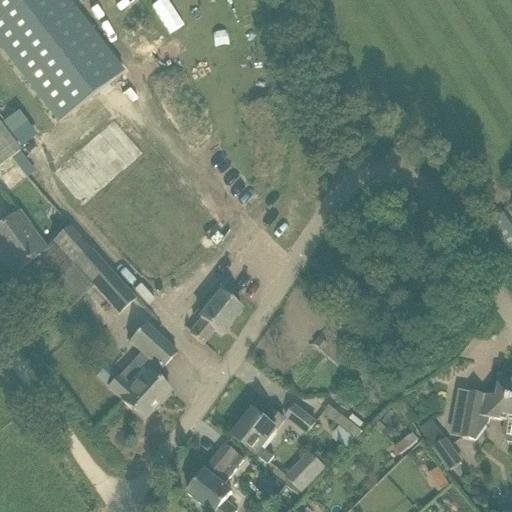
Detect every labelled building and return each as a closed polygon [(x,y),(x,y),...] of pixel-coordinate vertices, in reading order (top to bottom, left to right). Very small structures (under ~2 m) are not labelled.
[(0,0),(0,48),(58,123),(124,72),(67,0),(0,0)] [(201,58),(137,100),(190,180),(240,147),(200,87),(214,77),(201,58)] [(0,168),(20,153),(0,127),(0,168)] [(31,145),(24,151),(27,156),(35,150),(31,145)] [(68,189),(134,270),(198,219),(178,194),(173,197),(155,175),(148,181),(120,147),(68,189)] [(59,280),(73,268),(91,252),(69,228),(45,249),(29,227),(30,226),(20,213),(0,228),(0,255),(15,275),(38,257),(59,280)] [(91,252),(73,268),(117,317),(135,301),(91,252)] [(336,290),(345,296),(351,288),(342,282),(336,290)] [(190,335),(202,345),(214,331),(221,337),(241,312),(219,294),(199,319),(201,321),(190,335)] [(140,356),(117,380),(108,390),(121,402),(143,423),(170,393),(153,378),(158,372),(159,373),(177,354),(145,325),(127,344),(140,356)] [(317,339),(313,345),(322,352),(326,346),(317,339)] [(466,412),(461,440),(476,442),(488,425),(489,420),(504,423),(505,418),(511,419),(511,382),(500,380),(497,398),(470,393),(466,412)] [(284,420),(306,438),(317,425),(294,406),(284,420)] [(329,406),(316,423),(350,448),(363,430),(329,406)] [(233,438),(248,451),(272,469),(277,462),(263,451),(285,423),(272,413),(264,423),(252,413),(233,438)] [(378,423),(373,428),(381,435),(386,429),(378,423)] [(412,437),(394,450),(399,457),(417,443),(412,437)] [(432,450),(448,473),(462,464),(446,440),(432,450)] [(205,509),(202,511),(237,511),(226,503),(233,494),(224,487),(244,461),(226,447),(188,495),(205,509)] [(284,479),(301,496),(325,470),(308,454),(284,479)] [(438,468),(428,475),(439,490),(449,484),(438,468)]
